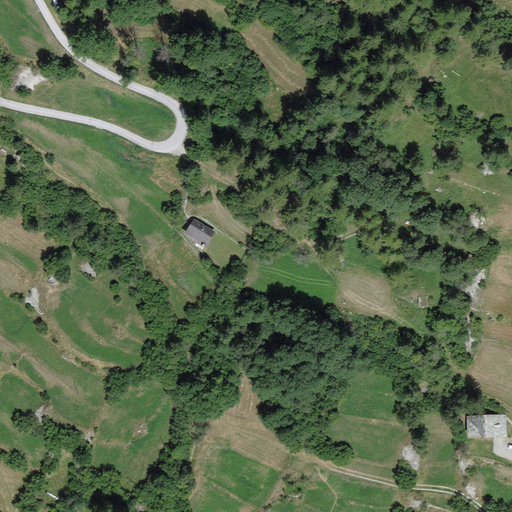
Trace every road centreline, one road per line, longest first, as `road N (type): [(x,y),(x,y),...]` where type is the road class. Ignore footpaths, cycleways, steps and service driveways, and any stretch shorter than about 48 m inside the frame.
road 1 (unclassified): [(0,100),(154,146),(170,143),(179,130),(176,107),(75,53),(38,0)]
road 2 (track): [(328,465),(452,491),(485,511)]
